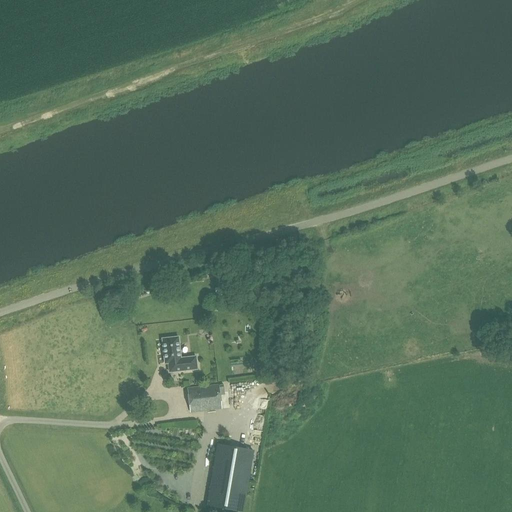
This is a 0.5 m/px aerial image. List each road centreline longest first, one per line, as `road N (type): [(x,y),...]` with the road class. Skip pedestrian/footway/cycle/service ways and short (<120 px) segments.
road 1 (unclassified): [(511,159),(0,313)]
road 2 (track): [(0,136),(366,0)]
